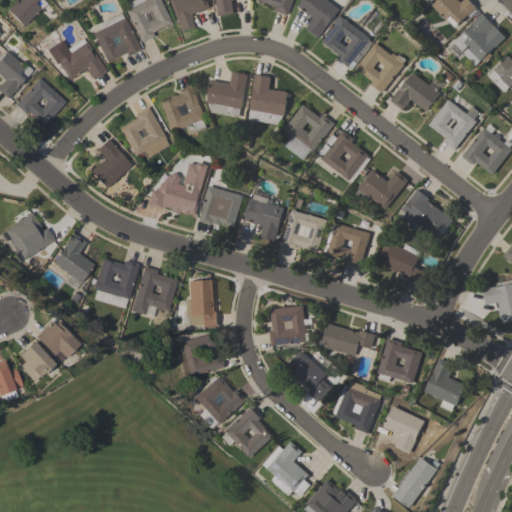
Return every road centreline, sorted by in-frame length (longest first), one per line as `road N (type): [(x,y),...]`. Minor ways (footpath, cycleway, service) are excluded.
road 1 (residential): [(0,132),(106,223),(436,322),(511,361)]
road 2 (residential): [(47,175),(85,124),(128,89),(219,49),(256,46),(294,62),(489,216)]
road 3 (residential): [(252,270),(241,317),(247,359),(271,395),(373,473)]
road 4 (residential): [(436,322),(489,216),(511,191)]
